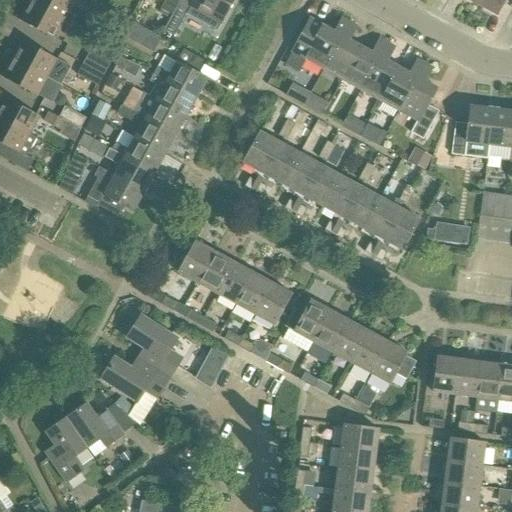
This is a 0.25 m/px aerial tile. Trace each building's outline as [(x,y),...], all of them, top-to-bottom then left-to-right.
[(30,0),(29,1),(62,20),(72,2),(85,9),(90,0),(30,0)] [(166,0),(161,9),(172,15),(180,0),(166,0)] [(180,0),(172,15),(183,21),(189,9),(209,20),(214,10),(225,16),(233,0),(180,0)] [(511,0),(482,0),(479,7),(497,17),(506,0),(511,0)] [(62,20),(29,1),(19,20),(52,38),(62,20)] [(323,70),(349,23),(340,18),(333,32),(310,20),(285,66),(298,72),(305,60),(323,70)] [(132,22),(124,37),(153,52),(161,38),(132,22)] [(349,23),(323,70),(342,80),(360,47),(349,41),(357,27),(349,23)] [(360,47),(342,80),(360,90),(386,44),(378,39),(371,53),(360,47)] [(12,58),(45,77),(55,59),(22,40),(12,58)] [(386,44),(360,90),(376,99),(372,107),(375,108),(397,67),(386,62),(394,48),(386,44)] [(153,75),(195,99),(206,79),(197,74),(204,62),(183,50),(169,74),(157,67),(153,75)] [(89,53),(82,65),(105,77),(111,66),(89,53)] [(115,65),(124,70),(129,61),(120,56),(115,65)] [(45,77),(12,58),(2,77),(35,95),(45,77)] [(382,102),(399,112),(424,65),(416,60),(409,74),(397,67),(375,108),(378,110),(382,102)] [(105,77),(82,65),(77,75),(99,87),(105,77)] [(424,65),(399,112),(417,121),(410,133),(423,140),(438,112),(427,106),(436,89),(424,83),(432,69),(424,65)] [(104,85),(115,91),(121,81),(110,75),(104,85)] [(155,84),(148,97),(185,117),(195,99),(153,75),(149,81),(155,84)] [(132,113),(174,137),(185,117),(148,97),(142,93),(132,113)] [(0,106),(0,119),(27,134),(38,115),(5,97),(0,106)] [(92,115),(104,120),(110,108),(98,102),(92,115)] [(59,117),(66,121),(80,129),(86,119),(64,107),(59,117)] [(174,137),(132,113),(121,107),(117,114),(140,126),(133,138),(164,155),(174,137)] [(489,146),(493,109),(477,107),(474,126),(455,123),(451,155),(465,156),(467,143),(489,146)] [(511,111),(493,109),(489,146),(511,148),(511,137),(511,111)] [(66,121),(59,117),(48,112),(43,121),(61,131),(66,121)] [(36,139),(27,134),(0,119),(0,142),(12,149),(6,160),(27,172),(34,160),(27,157),(36,139)] [(282,127),(290,132),(295,124),(286,119),(282,127)] [(359,137),(379,148),(385,136),(365,125),(359,137)] [(286,140),(290,132),(282,127),(278,135),(286,140)] [(242,163),(262,174),(279,144),(258,133),(242,163)] [(115,143),(111,150),(153,174),(164,155),(133,138),(127,150),(115,143)] [(322,149),(331,154),(335,146),(327,141),(322,149)] [(262,174),(282,186),(299,155),(279,144),(262,174)] [(326,162),(335,167),(344,150),(335,146),(331,154),(326,162)] [(143,192),(153,174),(111,150),(109,149),(104,158),(118,166),(113,175),(143,192)] [(326,162),(331,154),(322,149),(318,157),(326,162)] [(67,170),(81,176),(88,161),(74,154),(67,170)] [(299,155),(282,186),(302,197),(319,166),(299,155)] [(362,171),(371,176),(375,168),(367,163),(362,171)] [(302,197),(322,208),(339,177),(319,166),(302,197)] [(132,212),(143,192),(113,175),(98,167),(93,176),(108,184),(96,205),(117,217),(123,207),(132,212)] [(366,184),(371,176),(362,171),(358,179),(366,184)] [(245,187),(253,191),(260,177),(258,176),(256,181),(250,177),(245,187)] [(260,177),(253,191),(262,196),(267,187),(261,184),(264,179),(260,177)] [(322,208),(343,219),(359,189),(339,177),(322,208)] [(403,193),(411,198),(415,190),(407,185),(403,193)] [(359,189),(343,219),(362,229),(379,199),(359,189)] [(406,206),(411,198),(403,193),(398,201),(406,206)] [(480,216),(502,219),(505,195),(483,193),(480,216)] [(502,219),(511,220),(511,196),(505,195),(502,219)] [(285,209),(293,213),(301,200),(298,198),(296,202),(289,199),(285,209)] [(362,229),(382,241),(399,210),(379,199),(362,229)] [(301,200),(293,213),(302,218),(307,209),(301,206),(304,201),(301,200)] [(399,210),(382,241),(402,251),(419,221),(399,210)] [(324,230),(334,236),(341,222),(338,220),(336,224),(330,221),(324,230)] [(341,222),(334,236),(342,240),(347,231),(341,227),(344,223),(341,222)] [(434,243),(436,233),(428,232),(426,242),(434,243)] [(178,273),(197,284),(215,252),(195,242),(178,273)] [(364,252),(373,257),(381,243),(378,242),(376,246),(370,243),(364,252)] [(381,243),(373,257),(382,262),(387,253),(381,249),(384,245),(381,243)] [(234,263),(215,252),(197,284),(216,295),(234,263)] [(216,295),(235,305),(253,273),(234,263),(216,295)] [(253,273),(235,305),(254,315),(272,284),(253,273)] [(272,284),(254,315),(274,326),(291,295),(272,284)] [(161,305),(174,312),(179,304),(165,296),(161,305)] [(313,343),(330,312),(311,301),(303,314),(297,311),(288,329),(313,343)] [(186,319),(199,326),(204,318),(191,310),(186,319)] [(330,312),(313,343),(332,353),(349,322),(330,312)] [(143,361),(171,379),(183,359),(170,351),(178,339),(141,316),(127,338),(149,351),(143,361)] [(204,318),(199,326),(213,333),(217,325),(204,318)] [(349,322),(332,353),(351,364),(368,333),(349,322)] [(224,339),(237,347),(242,338),(229,331),(224,339)] [(370,374),(387,344),(387,343),(368,333),(351,364),(370,374)] [(242,338),(237,347),(251,354),(255,346),(242,338)] [(387,344),(370,374),(389,385),(395,374),(406,379),(415,362),(405,356),(406,354),(389,344),(387,344)] [(212,391),(229,359),(213,350),(195,382),(212,391)] [(265,362),(288,374),(293,366),(279,359),(281,355),(272,350),(265,362)] [(171,379),(143,361),(136,371),(115,357),(101,379),(138,402),(145,390),(158,398),(171,379)] [(432,393),(455,396),(459,361),(437,358),(432,393)] [(459,361),(455,396),(476,399),(481,364),(459,361)] [(498,402),(502,366),(481,364),(476,399),(498,402)] [(511,403),(511,367),(502,366),(498,402),(511,403)] [(300,381),(313,388),(317,380),(305,373),(300,381)] [(317,380),(313,388),(326,396),(331,387),(317,380)] [(107,402),(100,392),(92,397),(100,407),(107,402)] [(338,402),(351,409),(356,401),(343,394),(338,402)] [(356,401),(351,409),(365,416),(369,408),(356,401)] [(67,418),(88,448),(101,438),(107,447),(124,435),(109,415),(100,421),(87,404),(67,418)] [(193,424),(199,412),(195,410),(190,411),(185,419),(193,424)] [(88,448),(67,418),(47,432),(59,450),(49,457),(68,483),(85,471),(75,457),(88,448)] [(430,419),(429,428),(444,430),(445,421),(430,419)] [(457,432),(472,434),(473,425),(458,423),(457,432)] [(343,425),(340,447),(375,451),(378,430),(343,425)] [(473,425),(472,434),(487,436),(488,427),(473,425)] [(301,442),(310,443),(312,428),(303,427),(301,442)] [(511,429),(501,428),(500,438),(511,439),(511,429)] [(194,454),(207,461),(218,442),(205,435),(194,454)] [(482,465),(485,444),(450,439),(447,461),(482,465)] [(301,442),(299,457),(308,458),(310,443),(301,442)] [(375,451),(340,447),(337,469),(373,473),(375,451)] [(136,460),(128,450),(120,455),(127,466),(136,460)] [(447,461),(444,482),(480,487),(482,465),(447,461)] [(337,469),(335,490),(370,495),(373,473),(337,469)] [(295,485),(304,486),(306,471),(297,470),(295,485)] [(444,482),(441,504),(477,509),(480,487),(444,482)] [(295,485),(293,499),(303,501),(304,486),(295,485)] [(335,490),(332,511),(334,511),(367,511),(370,495),(335,490)]
